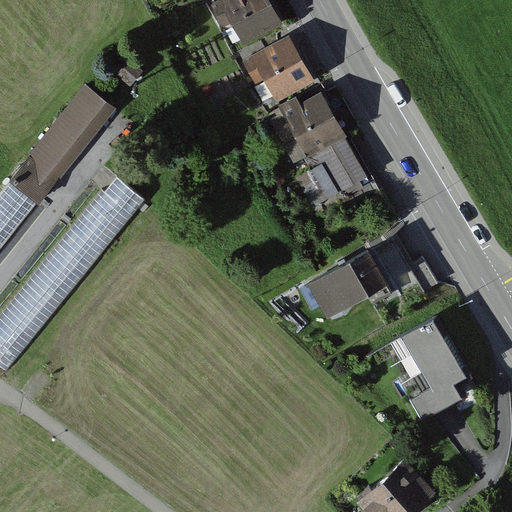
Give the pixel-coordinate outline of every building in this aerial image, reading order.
[(277,19),(265,0),(221,0),(213,5),(224,25),(233,20),(243,38),(277,19)] [(278,40),(244,60),(252,73),(260,68),(275,94),(309,75),(288,40),(281,44),(278,40)] [(148,71),(124,55),(114,69),(137,86),(148,71)] [(111,109),(82,88),(17,174),(46,196),(111,109)] [(286,112),(285,112),(298,135),(285,142),(294,158),(302,154),(312,170),(299,178),(315,206),(342,190),(346,195),(362,186),(358,180),(365,176),(319,96),(302,106),(296,96),(281,104),(286,112)] [(116,177),(0,319),(0,367),(7,374),(147,202),(116,177)] [(154,229),(128,266),(145,278),(171,241),(154,229)] [(340,266),(313,281),(330,312),(385,281),(368,250),(346,262),(343,258),(337,261),(340,266)] [(437,314),(401,335),(432,387),(420,395),(431,413),(466,392),(456,376),(469,368),(437,314)] [(110,386),(62,349),(52,362),(107,404),(114,394),(108,389),(110,386)] [(366,495),(359,502),(368,511),(402,511),(430,487),(404,459),(373,488),(370,485),(363,491),(366,495)]
